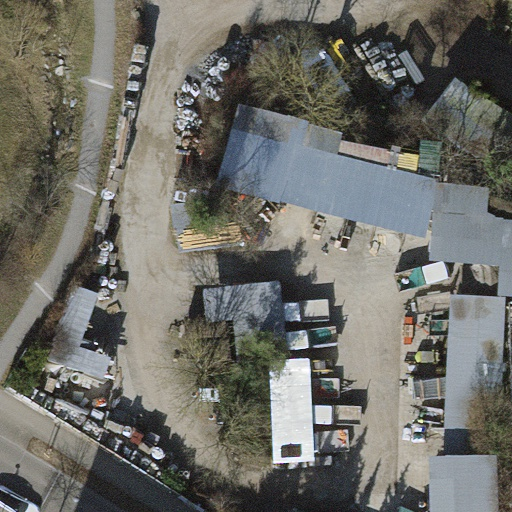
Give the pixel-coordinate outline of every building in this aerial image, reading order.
[(295,118),(245,104),(218,199),(268,214),(295,118)] [(411,188),(328,165),(319,198),(402,221),(411,188)] [(439,185),(435,213),(429,262),(502,271),(499,297),(511,298),(511,222),(472,218),(475,190),(439,185)] [(289,367),(282,285),(207,291),(209,323),(237,320),(242,371),(289,367)] [(509,299),(449,296),(444,448),(502,447),(509,299)] [(497,511),(496,457),(430,459),(431,511),(497,511)]
